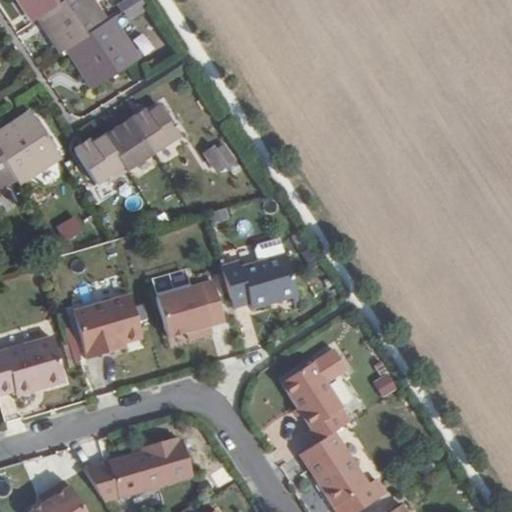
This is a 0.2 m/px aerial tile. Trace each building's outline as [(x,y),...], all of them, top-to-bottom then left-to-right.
[(93,71),(99,82),(137,57),(110,17),(106,20),(91,0),(25,0),(30,6),(34,2),(41,14),(45,11),(53,20),(48,24),(64,48),(69,45),(88,74),(93,71)] [(136,0),(115,0),(110,4),(116,14),(136,0)] [(36,16),(41,14),(34,2),(30,6),(36,16)] [(41,14),(48,24),(53,20),(45,11),(41,14)] [(95,84),(99,82),(93,71),(88,74),(95,84)] [(112,178),(181,133),(161,104),(107,139),(104,137),(79,153),(99,182),(110,175),(112,178)] [(24,120),(33,112),(30,107),(20,114),(24,120)] [(59,150),(33,112),(24,120),(20,114),(0,127),(0,182),(16,172),(19,177),(59,150)] [(206,135),(198,141),(212,162),(221,156),(206,135)] [(77,216),(57,222),(62,240),(82,234),(77,216)] [(240,259),(221,265),(233,307),(251,302),(253,309),(293,297),(299,296),(287,254),(242,266),(240,259)] [(207,315),(222,311),(214,280),(157,297),(167,337),(186,331),(189,339),(211,333),(210,325),(207,315)] [(86,358),(114,351),(113,345),(123,342),(141,338),(129,295),(73,311),(86,358)] [(303,306),(299,296),(293,297),(297,307),(303,306)] [(224,321),(222,311),(207,315),(210,325),(224,321)] [(49,334),(0,347),(0,391),(12,388),(15,395),(34,389),(32,382),(40,379),(42,387),(62,381),(49,334)] [(113,345),(114,351),(124,349),(123,342),(113,345)] [(334,430),(346,422),(339,410),(345,407),(313,360),(282,380),(311,428),(307,431),(314,443),(334,430)] [(373,381),(382,397),(397,389),(389,373),(373,381)] [(34,389),(42,387),(40,379),(32,382),(34,389)] [(314,443),(299,452),(339,511),(351,511),(385,492),(376,478),(367,483),(334,430),(314,443)] [(83,468),(105,501),(194,475),(184,439),(180,440),(178,435),(142,445),(143,450),(83,468)] [(85,511),(63,478),(44,489),(47,496),(39,502),(26,509),(27,511),(85,511)] [(47,496),(44,489),(35,495),(39,502),(47,496)]
